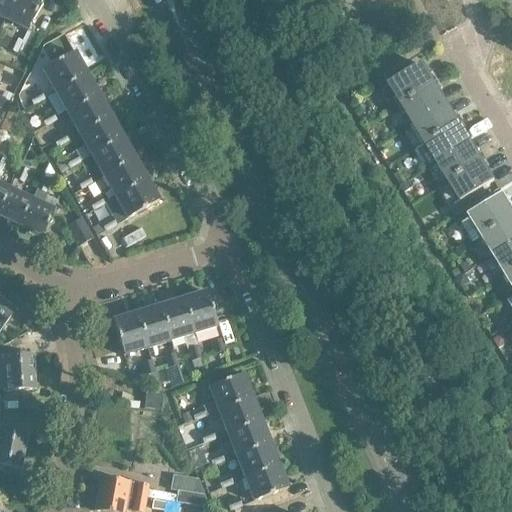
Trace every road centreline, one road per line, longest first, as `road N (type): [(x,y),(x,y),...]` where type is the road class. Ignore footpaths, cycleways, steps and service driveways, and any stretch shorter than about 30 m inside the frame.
road 1 (secondary): [(405,511),(186,49)]
road 2 (residential): [(336,511),(231,244)]
road 3 (residential): [(231,244),(91,0)]
road 4 (residential): [(54,511),(77,383),(56,297)]
road 5 (residential): [(56,297),(231,244)]
